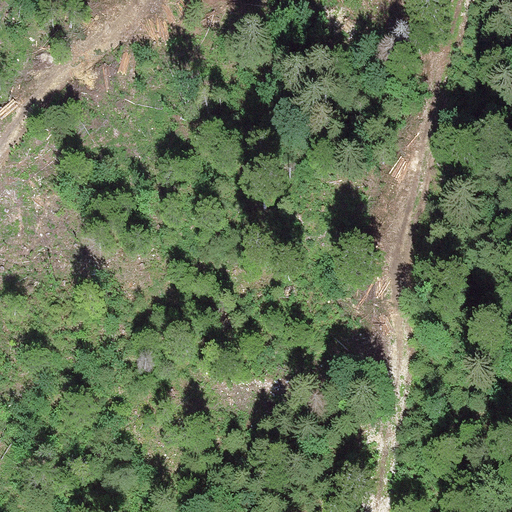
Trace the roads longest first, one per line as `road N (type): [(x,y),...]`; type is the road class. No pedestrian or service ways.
road 1 (track): [(464,0),(422,178),(387,511)]
road 2 (track): [(149,0),(55,85),(0,155)]
